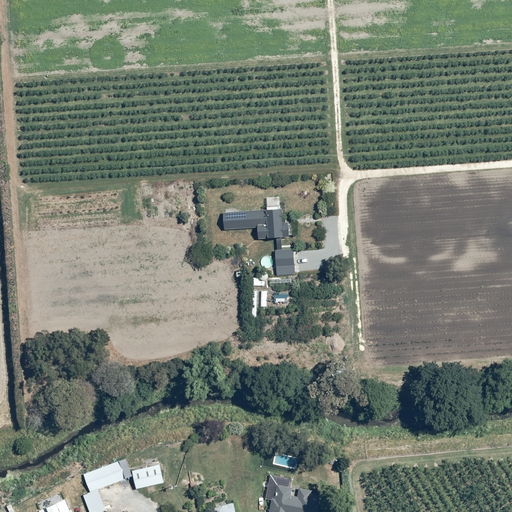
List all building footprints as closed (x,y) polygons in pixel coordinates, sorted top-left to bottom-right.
[(268,210),(223,213),(224,230),(257,228),(258,240),(275,239),(277,274),(300,273),(299,249),(281,250),(281,238),(288,237),(288,235),(297,235),(296,219),(282,220),(280,196),(267,197),(268,210)] [(119,458),(83,474),(90,493),(127,478),(119,458)] [(159,463),(131,470),(136,489),(164,482),(159,463)] [(316,511),(319,489),(299,486),(297,496),(292,495),(293,487),(277,485),(275,498),(270,498),(269,511),(270,511),(316,511)] [(62,511),(53,492),(38,499),(44,511),(62,511)]
